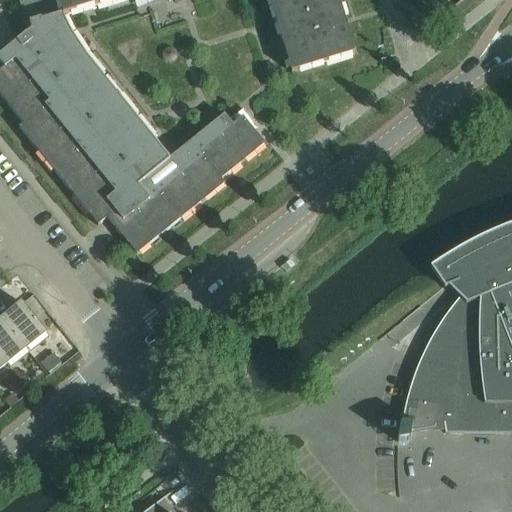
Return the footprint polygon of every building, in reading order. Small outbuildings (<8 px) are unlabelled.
[(26,0),(35,28),(0,56),(0,63),(4,68),(0,71),(0,97),(22,125),(18,129),(97,227),(106,220),(136,256),(224,185),(221,181),(264,146),(253,131),(242,118),(246,114),(243,110),(228,122),(224,116),(169,160),(86,58),(62,17),(117,0),(127,0),(127,1),(130,0),(267,0),(291,74),(309,68),(311,74),(317,72),(315,66),(334,60),(336,66),(340,65),(342,64),(340,59),(355,54),(341,10),(347,8),(345,2),(339,4),(338,0),(26,0)] [(456,252),(430,269),(444,289),(448,288),(459,299),(452,308),(448,313),(444,318),(432,338),(421,358),(413,380),(406,402),(401,424),(400,425),(397,443),(410,441),(411,433),(435,429),(434,426),(443,425),(445,435),(511,435),(511,225),(504,229),(488,236),(456,252)] [(26,350),(45,334),(21,304),(1,319),(26,350)] [(1,319),(0,320),(0,357),(6,366),(26,350),(1,319)] [(172,511),(163,500),(178,489),(177,488),(147,511),(172,511)]
